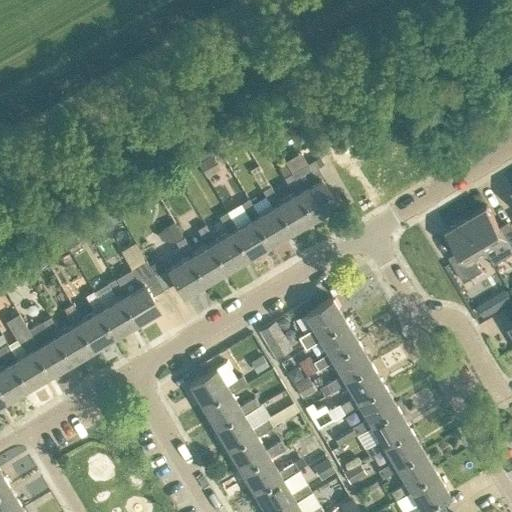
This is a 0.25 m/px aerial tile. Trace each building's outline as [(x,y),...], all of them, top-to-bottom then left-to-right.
[(270,132),(279,127),(273,117),(264,122),(270,132)] [(342,127),(333,132),(344,150),(353,145),(342,127)] [(206,176),(219,168),(210,153),(197,161),(206,176)] [(335,200),(319,175),(322,173),(312,157),(291,170),(300,185),(297,187),(313,214),(335,200)] [(253,174),(258,183),(266,178),(261,170),(253,174)] [(297,187),(300,185),(291,170),(283,175),(292,190),(278,198),(275,200),(291,227),(313,214),(297,187)] [(159,193),(169,187),(162,177),(152,183),(159,193)] [(275,200),(278,198),(269,183),(261,188),(270,203),(257,211),(253,213),(269,240),(291,227),(275,200)] [(145,204),(157,197),(150,184),(137,192),(145,204)] [(253,213),(257,211),(247,196),(239,201),(249,216),(235,224),(232,226),(248,253),(269,240),(253,213)] [(486,203),(466,215),(487,250),(488,249),(494,261),(505,254),(511,250),(511,222),(511,221),(501,227),(486,203)] [(105,229),(121,219),(114,208),(98,218),(105,229)] [(232,226),(235,224),(226,209),(218,214),(227,229),(213,237),(210,239),(226,266),(248,253),(232,226)] [(487,250),(466,215),(446,227),(460,252),(450,258),(463,280),(482,268),(475,257),(487,250)] [(174,240),(182,235),(173,219),(165,224),(174,240)] [(210,239),(213,237),(204,222),(196,227),(205,242),(192,250),(189,252),(204,279),(226,266),(210,239)] [(68,247),(77,241),(72,231),(62,237),(68,247)] [(189,252),(192,250),(182,235),(174,240),(184,255),(155,272),(169,296),(180,289),(182,292),(204,279),(189,252)] [(51,255),(62,248),(57,239),(46,246),(51,255)] [(35,268),(47,260),(40,250),(28,257),(35,268)] [(145,258),(128,267),(137,283),(123,291),(120,293),(136,320),(158,306),(151,294),(162,287),(145,258)] [(120,293),(123,291),(114,276),(106,280),(115,296),(102,304),(98,306),(114,333),(136,320),(120,293)] [(483,315),(511,299),(506,288),(477,304),(483,315)] [(98,306),(102,304),(92,289),(85,293),(94,309),(80,317),(77,319),(93,346),(114,333),(98,306)] [(343,318),(330,296),(304,311),(312,325),(297,334),(304,345),(319,336),(317,333),(343,318)] [(77,319),(80,317),(71,302),(63,306),(72,322),(58,330),(55,332),(71,359),(93,346),(77,319)] [(18,311),(5,319),(20,344),(21,343),(25,350),(15,356),(12,358),(28,385),(50,372),(34,345),(37,343),(18,311)] [(55,332),(58,330),(49,315),(41,319),(50,335),(37,343),(34,345),(50,372),(71,359),(55,332)] [(274,357),(291,347),(274,318),(258,328),(274,357)] [(356,339),(343,318),(317,333),(319,336),(327,350),(312,359),(317,367),(332,358),(330,355),(356,339)] [(369,361),(356,339),(330,355),(332,358),(340,372),(325,381),(330,389),(345,380),(343,377),(369,361)] [(12,358),(15,356),(6,341),(0,344),(0,348),(7,361),(0,365),(0,387),(6,398),(28,385),(12,358)] [(382,383),(369,361),(343,377),(345,380),(353,394),(338,403),(343,411),(358,402),(356,398),(382,383)] [(292,381),(303,374),(296,363),(285,370),(292,381)] [(189,381),(202,403),(228,387),(230,390),(245,381),(240,373),(225,382),(215,365),(189,381)] [(302,396),(315,388),(307,374),(293,382),(302,396)] [(395,404),(382,383),(356,398),(358,402),(366,415),(351,425),(356,433),(371,424),(369,420),(395,404)] [(238,403),(230,390),(228,387),(202,403),(215,425),(241,409),(243,411),(258,403),(253,395),(238,403)] [(287,392),(285,387),(276,392),(279,397),(287,392)] [(408,426),(395,404),(369,420),(371,424),(379,437),(364,447),(369,454),(384,445),(382,442),(408,426)] [(251,425),(243,411),(241,409),(215,425),(228,446),(254,430),(256,433),(271,424),(266,416),(251,425)] [(421,448),(408,426),(382,442),(384,445),(392,459),(377,468),(382,476),(397,467),(395,464),(421,448)] [(264,447),(256,433),(254,430),(228,446),(241,468),(267,452),(268,455),(283,446),(279,438),(264,447)] [(336,460),(349,452),(342,441),(329,448),(336,460)] [(434,469),(421,448),(395,464),(397,467),(405,481),(390,490),(394,498),(410,489),(408,485),(434,469)] [(277,468),(268,455),(267,452),(241,468),(253,489),(280,474),(281,476),(297,467),(292,459),(277,468)] [(320,478),(335,469),(326,455),(312,464),(320,478)] [(349,481),(365,472),(359,461),(343,471),(349,481)] [(448,491),(434,469),(408,485),(410,489),(418,502),(402,511),(425,511),(422,507),(448,491)] [(290,490),(281,476),(280,474),(253,489),(266,511),(293,495),(294,498),(309,489),(305,481),(290,490)] [(0,511),(7,511),(20,505),(7,483),(0,487),(0,511)] [(303,511),(294,498),(293,495),(266,511),(320,511),(322,511),(318,503),(303,511)]
